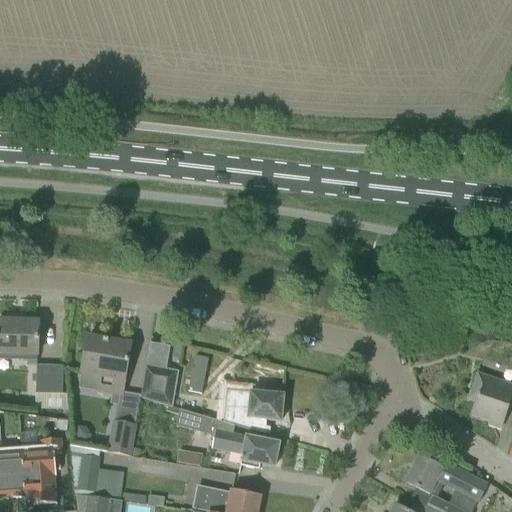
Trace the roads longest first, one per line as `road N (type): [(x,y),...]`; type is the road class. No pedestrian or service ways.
road 1 (primary): [(0,152),(511,204)]
road 2 (residential): [(393,403),(396,371),(383,347),(131,290),(0,285)]
road 3 (residential): [(511,477),(393,403)]
road 4 (residential): [(332,511),(393,403)]
